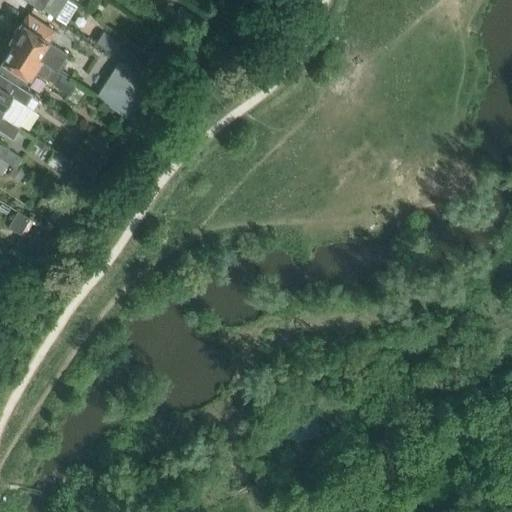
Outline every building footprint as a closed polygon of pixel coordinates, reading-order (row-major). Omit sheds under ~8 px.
[(28,0),(66,24),(78,5),(69,0),(28,0)] [(263,0),(248,0),(236,34),(235,35),(250,42),(265,1),(263,0)] [(187,30),(196,16),(187,10),(178,24),(187,30)] [(68,54),(48,42),(56,30),(27,12),(9,41),(14,44),(56,72),(64,60),(68,54)] [(104,16),(98,26),(115,38),(122,28),(104,16)] [(176,47),(187,30),(178,24),(174,21),(163,38),(176,47)] [(154,81),(165,64),(152,55),(147,63),(120,44),(121,43),(104,31),(97,41),(114,52),(113,54),(120,59),(154,81)] [(165,64),(176,47),(163,38),(152,55),(165,64)] [(74,83),(59,73),(56,72),(14,44),(3,61),(30,78),(35,71),(45,77),(46,76),(68,91),(74,83)] [(130,118),(154,81),(120,59),(96,95),(60,72),(59,73),(74,83),(75,82),(130,118)] [(0,75),(0,115),(1,114),(19,126),(29,110),(25,107),(31,95),(0,75)] [(0,115),(0,129),(12,137),(19,126),(1,114),(0,115)] [(112,145),(89,131),(70,161),(93,175),(112,145)] [(0,157),(2,159),(3,158),(10,148),(0,141),(0,157)] [(0,172),(1,173),(8,163),(9,162),(3,158),(2,159),(0,157),(0,172)] [(87,182),(74,173),(63,190),(76,198),(87,182)] [(8,226),(21,233),(30,217),(18,210),(8,226)] [(0,282),(6,287),(24,260),(0,244),(0,282)]
